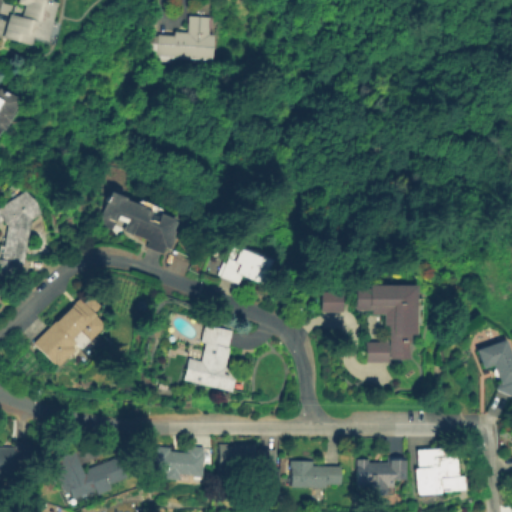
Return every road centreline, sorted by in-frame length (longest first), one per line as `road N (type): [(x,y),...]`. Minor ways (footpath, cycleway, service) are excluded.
road 1 (residential): [(476,426),(128,427),(37,410),(0,394)]
road 2 (residential): [(0,338),(82,261),(117,255),(276,323),(304,363),(309,424)]
